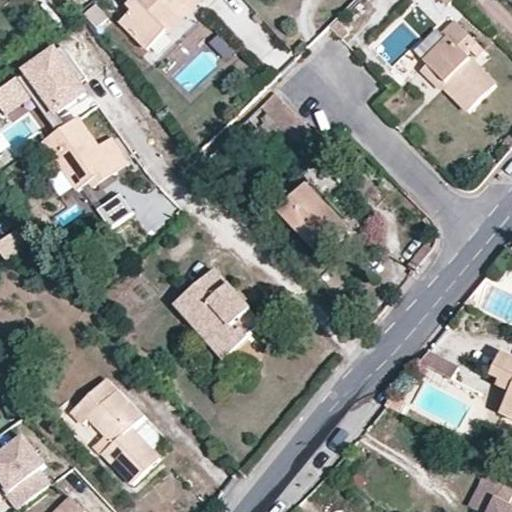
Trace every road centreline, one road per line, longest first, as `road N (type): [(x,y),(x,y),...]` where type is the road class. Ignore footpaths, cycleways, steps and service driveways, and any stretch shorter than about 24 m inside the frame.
road 1 (tertiary): [(248,511),(328,411),(483,249)]
road 2 (residential): [(325,85),(483,249)]
